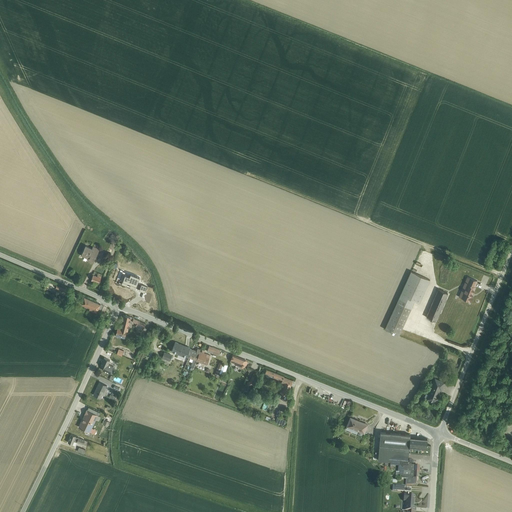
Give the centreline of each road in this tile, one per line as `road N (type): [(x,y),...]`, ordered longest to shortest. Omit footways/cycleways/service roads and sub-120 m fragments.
road 1 (unclassified): [(439,433),(118,306)]
road 2 (track): [(502,275),(250,174)]
road 3 (unclassified): [(22,511),(118,306)]
road 4 (unclassified): [(439,433),(511,250)]
road 5 (unclassified): [(118,306),(0,255)]
